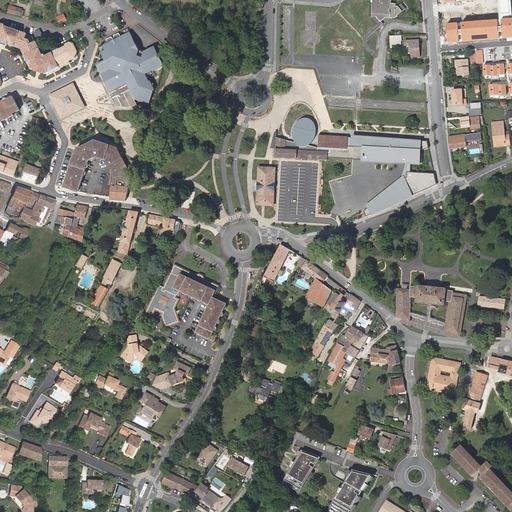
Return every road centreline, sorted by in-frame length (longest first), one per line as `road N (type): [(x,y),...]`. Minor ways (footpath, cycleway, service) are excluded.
road 1 (residential): [(147,487),(200,400),(234,323),(242,258)]
road 2 (tertiary): [(0,175),(61,196),(192,217),(226,236)]
road 3 (residential): [(450,188),(430,0)]
road 4 (residential): [(450,188),(300,248)]
road 5 (residential): [(147,487),(0,427)]
road 6 (residential): [(120,0),(240,87)]
road 7 (tertiary): [(300,248),(410,337)]
road 8 (unknown): [(288,0),(294,59),(361,79)]
road 9 (residential): [(240,107),(222,156),(234,227)]
road 10 (residential): [(410,337),(415,460)]
